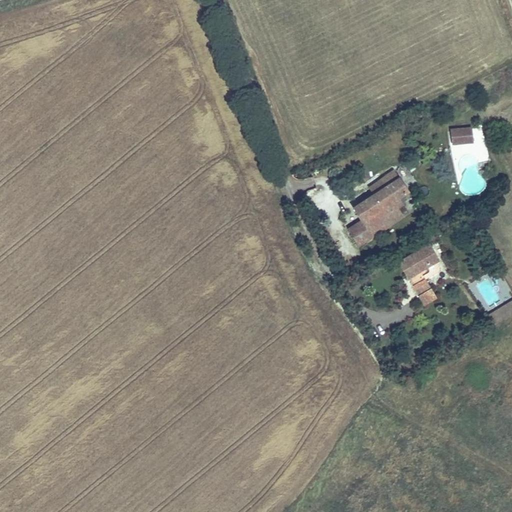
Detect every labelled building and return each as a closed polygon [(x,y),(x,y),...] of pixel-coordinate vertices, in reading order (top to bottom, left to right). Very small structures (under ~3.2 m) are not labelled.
[(451,133),(451,147),(470,146),(469,132),(451,133)] [(349,230),(358,244),(405,217),(400,207),(405,204),(402,198),(409,193),(398,173),(385,181),(390,189),(375,198),(363,205),(371,218),(363,222),(349,230)] [(390,189),(385,181),(370,189),(375,198),(390,189)] [(356,208),(363,222),(371,218),(363,205),(356,208)] [(355,245),(358,244),(349,230),(348,231),(355,245)] [(430,245),(397,264),(420,304),(435,296),(430,287),(447,277),(430,245)] [(511,300),(478,319),(484,330),(511,313),(511,300)]
